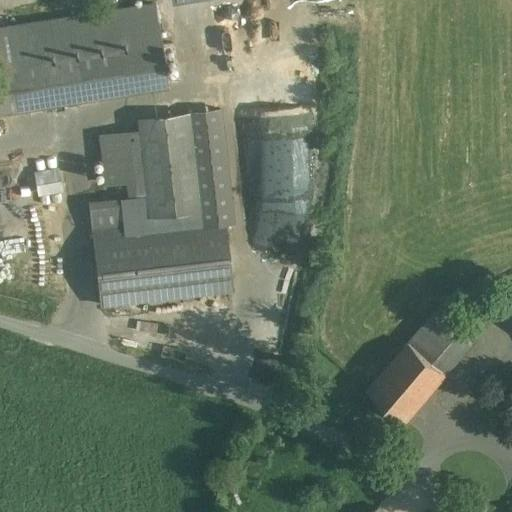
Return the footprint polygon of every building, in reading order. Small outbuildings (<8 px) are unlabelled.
[(154,3),(0,27),(0,68),(79,56),(85,98),(155,87),(154,87),(167,85),(154,3)] [(188,68),(208,68),(209,48),(189,47),(188,68)] [(79,56),(0,68),(0,111),(85,98),(79,56)] [(221,109),(188,112),(200,209),(201,225),(204,225),(225,222),(234,221),(221,109)] [(150,215),(200,209),(188,112),(139,118),(148,195),(150,215)] [(29,152),(0,156),(0,169),(7,222),(35,218),(38,217),(29,152)] [(91,202),(94,228),(122,224),(151,221),(150,215),(148,195),(91,202)] [(37,234),(0,238),(0,298),(44,294),(67,291),(58,215),(38,217),(35,218),(37,234)] [(201,225),(124,235),(122,224),(94,228),(102,304),(232,288),(225,222),(204,225),(201,225)] [(446,373),(410,343),(368,391),(404,422),(446,373)]
